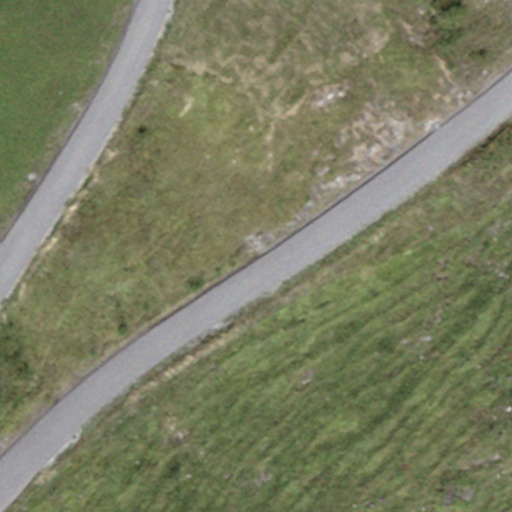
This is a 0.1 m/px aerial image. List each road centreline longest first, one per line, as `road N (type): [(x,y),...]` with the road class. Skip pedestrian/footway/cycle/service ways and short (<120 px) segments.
road 1 (track): [(511,87),(385,189),(97,387),(0,485)]
road 2 (track): [(0,275),(112,94),(156,0)]
